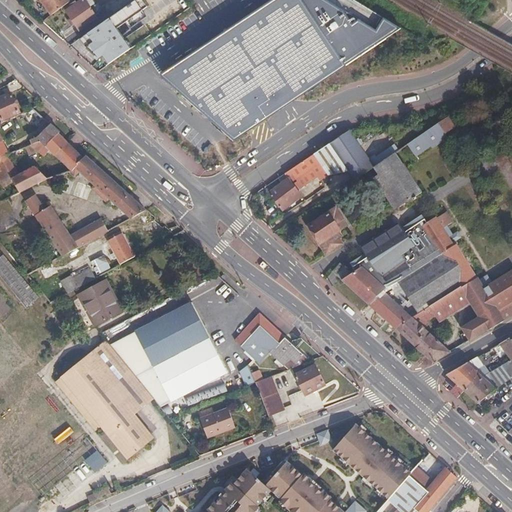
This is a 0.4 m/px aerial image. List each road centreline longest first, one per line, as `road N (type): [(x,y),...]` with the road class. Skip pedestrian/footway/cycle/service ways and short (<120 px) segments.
road 1 (tertiary): [(511,22),(446,73),(334,102),(235,169),(207,198)]
road 2 (tertiary): [(207,198),(226,196),(361,109),(438,93),(511,39)]
road 3 (residential): [(95,511),(389,391)]
road 4 (secondary): [(411,382),(207,198)]
road 5 (secondary): [(210,238),(389,391)]
road 6 (secondary): [(94,134),(210,238)]
road 7 (secondary): [(105,106),(0,11)]
road 8 (secondary): [(207,198),(105,106)]
road 9 (tertiary): [(94,134),(126,145),(182,194),(207,198)]
